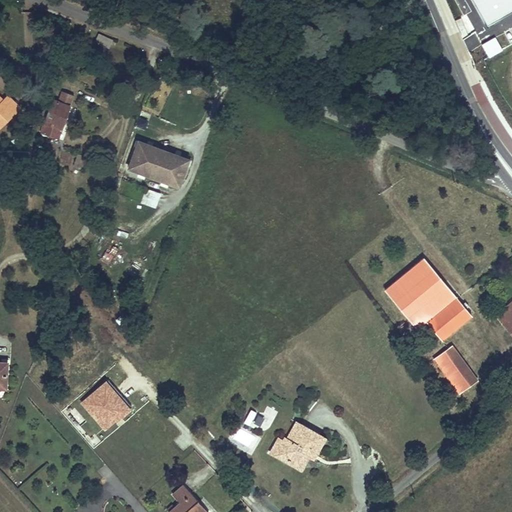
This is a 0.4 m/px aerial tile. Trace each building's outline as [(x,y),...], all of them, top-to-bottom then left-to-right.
[(511,9),(511,0),(471,0),(486,25),(511,9)] [(104,46),(107,38),(95,33),(92,41),(104,46)] [(53,99),(41,131),(58,138),(74,96),(61,92),(58,101),(53,99)] [(0,124),(16,108),(4,96),(1,99),(0,100),(0,124)] [(145,130),(149,120),(139,116),(135,126),(145,130)] [(133,141),(131,146),(181,164),(183,159),(133,141)] [(181,164),(131,146),(123,168),(173,186),(181,164)] [(81,167),(85,157),(78,154),(74,165),(81,167)] [(141,202),(156,208),(162,194),(146,188),(141,202)] [(423,322),(455,297),(424,257),(385,288),(416,328),(423,322)] [(47,280),(42,288),(48,293),(54,285),(47,280)] [(511,338),(511,294),(509,297),(511,299),(511,301),(493,318),(511,338)] [(455,297),(423,322),(427,327),(434,336),(438,341),(470,315),(455,297)] [(434,336),(427,327),(420,333),(427,342),(434,336)] [(477,380),(451,347),(433,361),(459,394),(477,380)] [(430,375),(424,366),(420,369),(427,378),(430,375)] [(132,408),(108,380),(83,402),(106,429),(132,408)] [(77,408),(69,412),(78,426),(85,422),(77,408)] [(249,409),(243,422),(249,425),(254,412),(249,409)] [(281,442),(286,444),(295,428),(291,425),(281,442)] [(317,440),(295,428),(286,444),(281,442),(279,440),(277,444),(271,454),(284,461),(282,466),(289,470),(292,466),(298,469),(303,459),(302,459),(305,456),(310,459),(316,449),(313,447),(317,440)] [(282,466),(284,461),(271,454),(277,444),(272,442),(264,456),(282,466)] [(198,501),(183,484),(172,495),(179,503),(169,511),(198,511),(193,506),(198,501)] [(193,506),(198,511),(208,511),(198,501),(193,506)]
